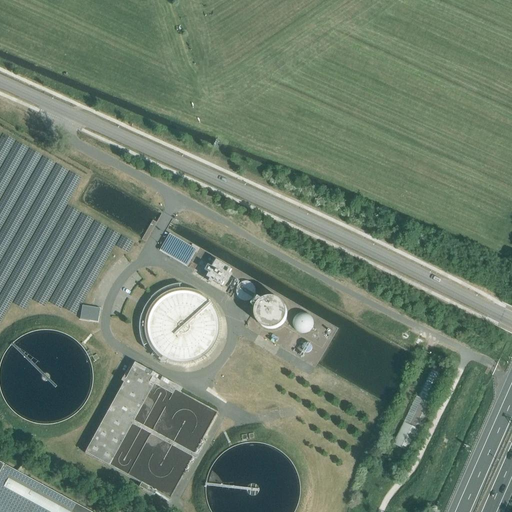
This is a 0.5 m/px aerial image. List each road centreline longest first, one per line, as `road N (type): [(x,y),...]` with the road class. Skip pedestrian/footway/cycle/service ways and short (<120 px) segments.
road 1 (tertiary): [(511,322),(64,111)]
road 2 (unclassified): [(467,353),(61,135),(64,111)]
road 3 (motorway): [(511,399),(462,511)]
